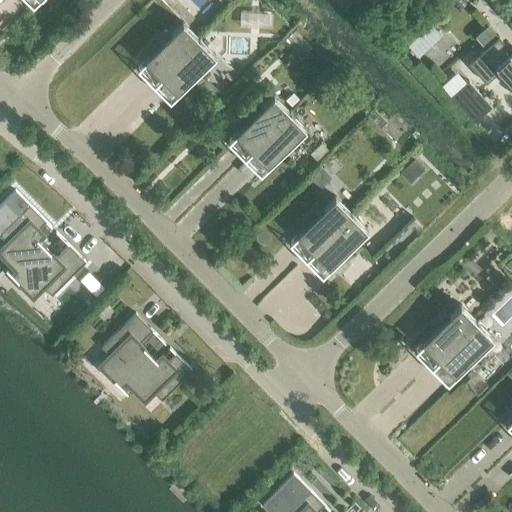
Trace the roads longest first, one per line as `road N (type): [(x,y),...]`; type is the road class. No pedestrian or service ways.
road 1 (residential): [(307,374),(18,92)]
road 2 (residential): [(0,136),(276,403)]
road 3 (residential): [(307,374),(511,183)]
road 4 (residential): [(443,511),(307,374)]
road 5 (residential): [(276,403),(391,511)]
road 6 (residential): [(18,92),(113,0)]
